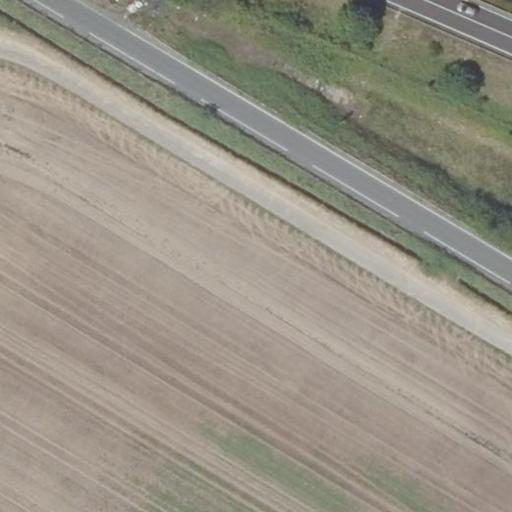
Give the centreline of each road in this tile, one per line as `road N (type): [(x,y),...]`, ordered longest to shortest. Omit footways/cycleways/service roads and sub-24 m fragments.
road 1 (unclassified): [(0,47),(34,59),(511,344)]
road 2 (trunk): [(54,0),(511,265)]
